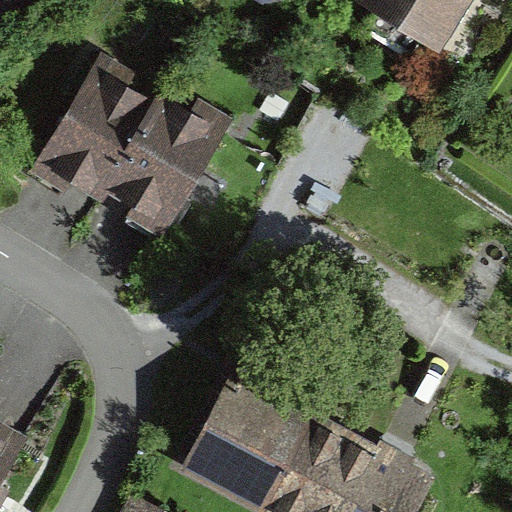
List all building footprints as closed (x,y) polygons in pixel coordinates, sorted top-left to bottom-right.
[(375,0),(373,4),(463,54),(493,0),(375,0)] [(246,136),(110,59),(48,167),(184,244),(246,136)] [(445,511),(463,477),(251,375),(200,479),(267,511),(445,511)] [(0,511),(11,511),(46,447),(0,422),(0,511)] [(173,511),(138,497),(131,511),(173,511)]
